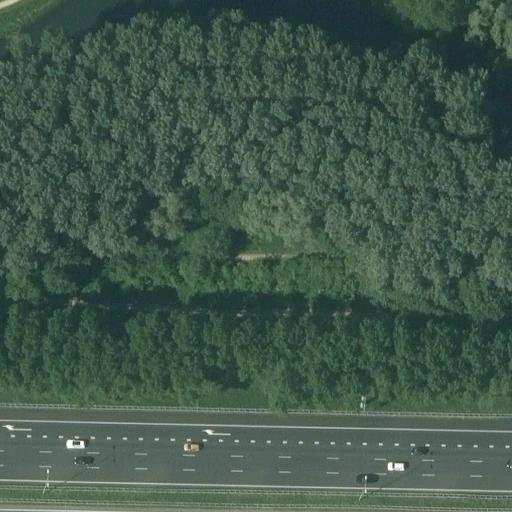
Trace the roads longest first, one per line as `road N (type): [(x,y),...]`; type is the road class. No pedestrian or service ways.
road 1 (unknown): [(511,315),(338,316),(0,299)]
road 2 (motorway): [(511,468),(0,458)]
